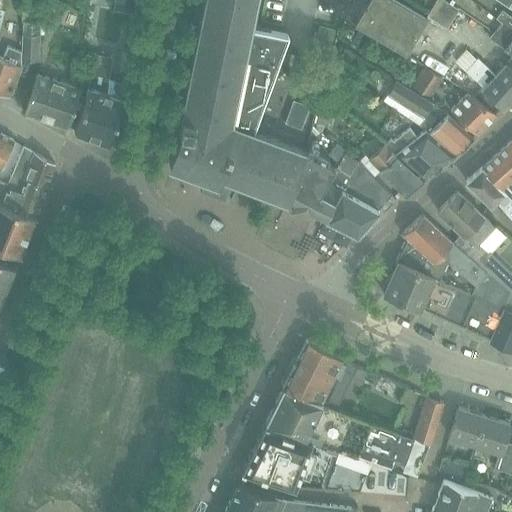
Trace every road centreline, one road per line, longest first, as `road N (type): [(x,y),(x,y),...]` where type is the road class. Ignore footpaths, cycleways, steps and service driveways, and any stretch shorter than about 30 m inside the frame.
road 1 (tertiary): [(324,307),(354,256),(511,117)]
road 2 (tertiary): [(184,511),(290,289)]
road 3 (residential): [(88,158),(0,364)]
road 4 (tertiary): [(511,381),(324,307)]
road 5 (residential): [(129,189),(172,0)]
road 6 (tertiary): [(290,289),(199,243),(129,189)]
